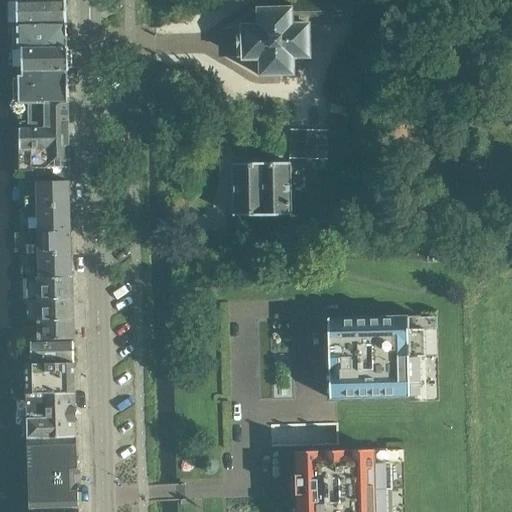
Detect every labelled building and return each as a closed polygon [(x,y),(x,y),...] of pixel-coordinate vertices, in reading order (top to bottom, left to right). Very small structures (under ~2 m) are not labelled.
[(16,22),(65,21),(64,0),(13,0),(15,17),(15,22),(16,22)] [(310,57),(309,24),(342,23),(340,0),(292,0),(291,0),(291,9),(258,10),(259,25),(242,26),(243,30),(238,31),(239,56),(244,56),(244,59),(260,59),(260,75),(294,74),(294,67),(306,66),(306,57),(310,57)] [(66,46),(65,21),(16,22),(15,22),(16,49),(20,48),(67,48),(67,46),(66,46)] [(20,69),(68,68),(67,48),(20,48),(20,69)] [(18,103),(28,102),(67,101),(66,71),(68,70),(68,68),(20,69),(20,76),(17,76),(18,103)] [(70,173),(68,120),(67,101),(28,102),(29,121),(20,122),(21,128),(19,128),(18,128),(19,144),(20,170),(32,170),(32,167),(55,166),(55,173),(70,173)] [(326,159),(326,130),(288,130),(288,159),(326,159)] [(234,216),(289,215),(288,162),(234,162),(234,216)] [(26,207),(69,205),(68,181),(37,182),(37,197),(26,197),(26,207)] [(70,229),(69,205),(26,207),(26,216),(38,215),(38,230),(70,229)] [(27,254),(70,253),(70,229),(38,230),(39,245),(27,245),(27,254)] [(71,276),(70,253),(27,254),(28,264),(39,263),(39,278),(71,276)] [(38,300),(71,299),(71,276),(39,278),(25,278),(26,284),(38,287),(38,300)] [(39,320),(72,319),(71,299),(38,300),(26,301),(26,306),(39,309),(39,320)] [(409,327),(409,316),(331,318),(333,399),(340,399),(411,397),(411,380),(422,379),(422,355),(426,355),(425,327),(409,327)] [(72,319),(39,320),(24,320),(22,320),(22,329),(25,329),(36,329),(37,339),(72,338),(72,319)] [(25,360),(32,360),(73,358),(72,338),(37,339),(30,340),(31,352),(25,352),(25,360)] [(26,393),(74,392),(73,358),(32,360),(32,375),(26,375),(26,393)] [(27,439),(75,436),(74,392),(26,393),(27,439)] [(29,510),(77,508),(75,489),(75,481),(75,436),(27,439),(29,510)] [(374,463),(374,453),(341,454),(293,455),(294,511),(385,511),(385,484),(391,484),(390,463),(374,463)]
